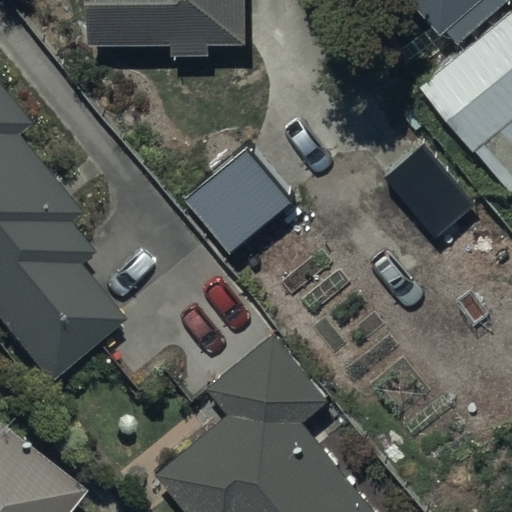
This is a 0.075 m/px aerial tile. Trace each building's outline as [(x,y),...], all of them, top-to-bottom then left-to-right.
[(210,28),(246,27),(245,0),(84,0),(85,29),(169,28),(169,45),(210,44),(210,28)] [(511,0),(424,0),(459,39),(416,77),(511,183),(511,0)] [(0,80),(0,317),(43,371),(121,309),(78,255),(93,244),(67,211),(78,202),(15,123),(26,114),(0,80)] [(427,128),(382,164),(434,229),(479,193),(427,128)] [(184,185),(231,242),(246,230),(260,248),(296,218),(283,202),(296,192),(248,133),(184,185)] [(226,400),(153,460),(196,511),(389,511),(305,409),(328,390),(271,320),(205,374),(226,400)] [(55,511),(81,478),(0,416),(0,511),(55,511)]
